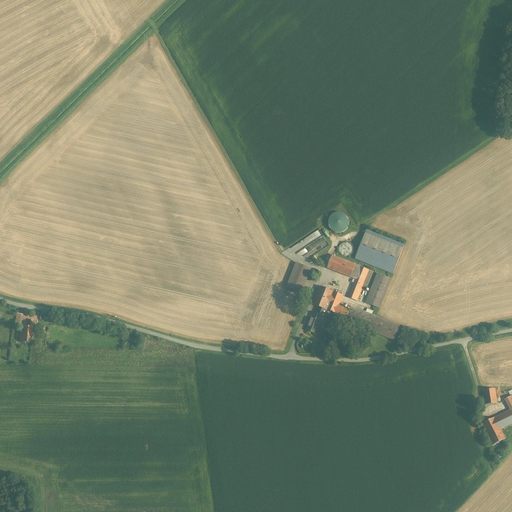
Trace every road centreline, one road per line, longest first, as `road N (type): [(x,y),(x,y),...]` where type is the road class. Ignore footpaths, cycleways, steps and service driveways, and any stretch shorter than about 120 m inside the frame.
road 1 (unclassified): [(0,298),(196,345),(289,358),(362,359),(511,328)]
road 2 (track): [(150,22),(280,248),(323,270)]
road 3 (track): [(508,128),(339,240),(322,276)]
